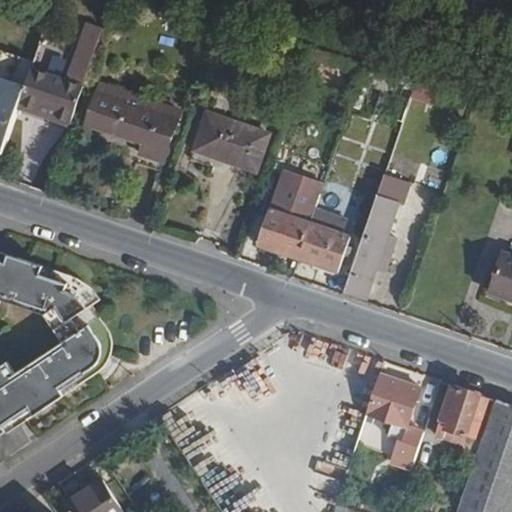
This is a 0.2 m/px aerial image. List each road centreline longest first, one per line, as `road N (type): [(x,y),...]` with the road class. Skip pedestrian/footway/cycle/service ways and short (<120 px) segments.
road 1 (residential): [(0,491),(286,301)]
road 2 (residential): [(0,204),(286,301)]
road 3 (residential): [(286,301),(511,376)]
